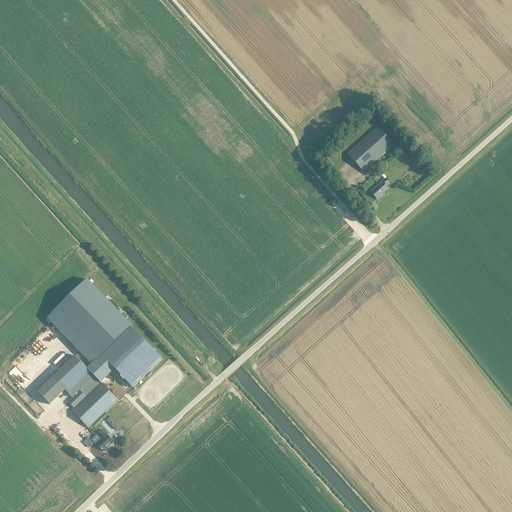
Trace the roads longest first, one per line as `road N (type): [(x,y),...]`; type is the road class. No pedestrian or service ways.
road 1 (unclassified): [(73,511),(511,118)]
road 2 (track): [(0,141),(218,380)]
